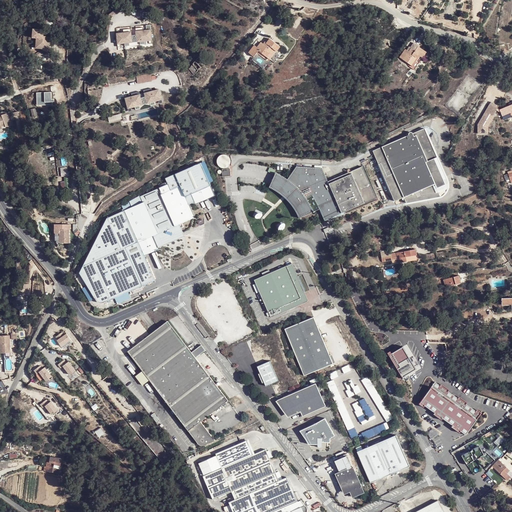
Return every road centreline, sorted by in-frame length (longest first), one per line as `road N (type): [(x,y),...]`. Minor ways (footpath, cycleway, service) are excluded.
road 1 (unclassified): [(445,475),(306,244),(279,244),(169,293)]
road 2 (track): [(88,221),(178,153),(172,116),(271,0)]
road 3 (unclassified): [(169,293),(335,511)]
road 4 (residential): [(511,52),(489,59),(468,40),(381,3),(316,7),(295,0)]
road 5 (residential): [(0,445),(10,394),(62,281)]
road 6 (residential): [(62,281),(93,203),(73,121)]
road 7 (unclassified): [(62,281),(95,321),(169,293)]
